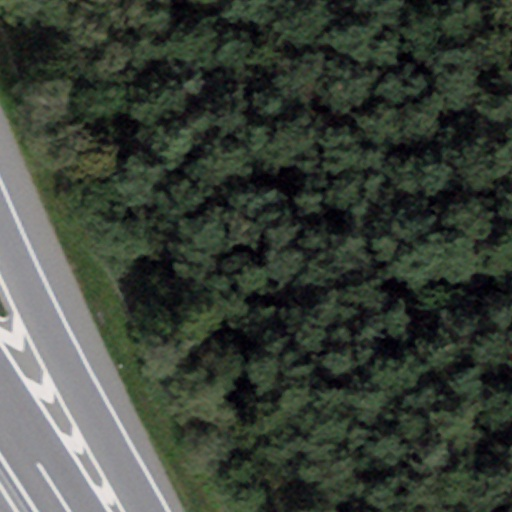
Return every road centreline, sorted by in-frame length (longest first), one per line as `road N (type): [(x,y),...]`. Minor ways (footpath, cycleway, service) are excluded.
road 1 (trunk): [(146,511),(35,310),(0,228)]
road 2 (trunk): [(67,511),(0,409)]
